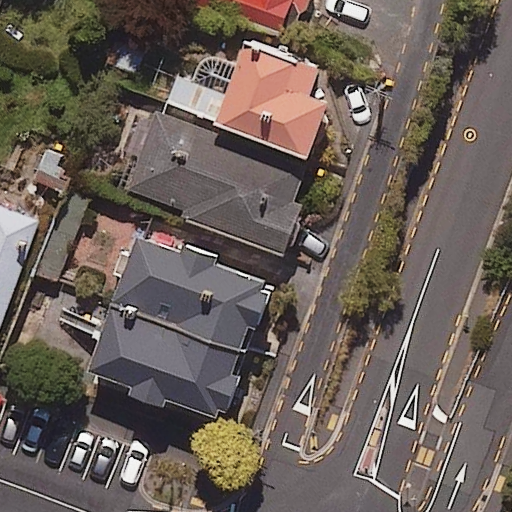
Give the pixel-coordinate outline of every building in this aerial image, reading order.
[(316,0),(187,0),(290,38),(298,15),(310,19),(316,0)] [(153,51),(119,38),(107,70),(141,83),(153,51)] [(341,69),(262,43),(234,125),(330,157),(348,103),(332,98),(341,69)] [(322,166),(163,112),(136,189),(197,209),(194,218),(301,254),(318,204),(310,201),(322,166)] [(86,163),(49,147),(34,184),(70,200),(86,163)] [(0,355),(46,225),(0,208),(0,355)] [(199,249),(153,234),(129,303),(264,347),(270,326),(283,330),(298,285),(236,264),(240,253),(201,241),(199,249)] [(264,347),(129,303),(105,373),(150,387),(146,398),(184,410),(187,401),(239,419),(242,410),(249,413),(261,378),(254,376),(264,347)]
